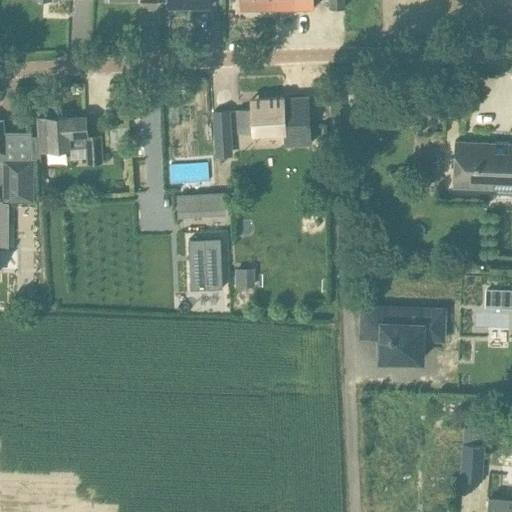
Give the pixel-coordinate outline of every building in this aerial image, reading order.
[(240,0),(240,8),(315,7),(314,0),(240,0)] [(471,92),(431,90),(430,114),(470,116),(471,92)] [(252,108),(238,109),(239,129),(253,128),(253,132),(285,130),(286,143),(312,142),(309,96),(284,98),(284,96),(267,97),(267,104),(252,105),(252,108)] [(232,155),(229,109),(213,110),(216,156),(232,155)] [(47,117),(38,118),(39,135),(40,150),(71,148),(70,137),(89,135),(87,114),(68,116),(47,117)] [(101,135),(85,136),(87,162),(102,161),(101,135)] [(455,140),(453,186),(493,188),(494,179),(498,179),(511,180),(511,142),(509,143),(509,145),(506,145),(496,145),(496,142),(455,140)] [(33,157),(3,158),(3,199),(32,200),(33,157)] [(225,214),(224,192),(177,194),(178,216),(225,214)] [(0,199),(0,222),(9,223),(9,200),(0,199)] [(220,238),(189,239),(191,288),(222,287),(220,238)] [(254,267),(236,267),(236,286),(255,285),(254,267)] [(444,309),(363,306),(362,336),(382,336),(382,358),(422,359),(422,338),(443,338),(444,309)] [(485,444),(463,442),(460,479),(482,481),(485,444)] [(511,511),(511,498),(489,497),(487,511),(511,511)]
